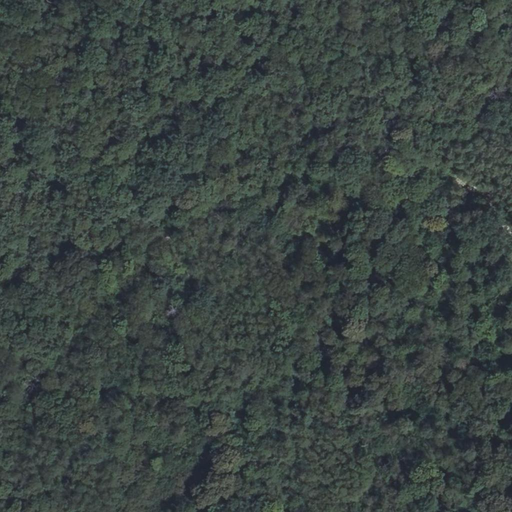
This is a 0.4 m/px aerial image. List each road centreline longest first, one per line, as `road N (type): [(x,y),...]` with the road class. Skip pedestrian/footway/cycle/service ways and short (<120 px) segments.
road 1 (track): [(175,234),(205,289),(272,367),(345,496),(365,511)]
road 2 (track): [(381,138),(242,196),(175,234)]
road 3 (track): [(511,234),(491,186),(381,138)]
road 4 (track): [(511,78),(381,138)]
